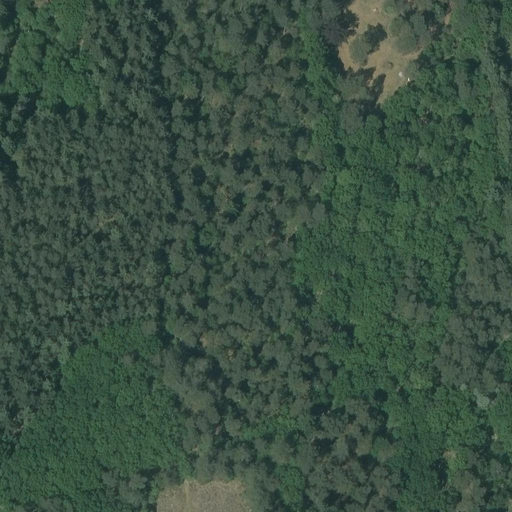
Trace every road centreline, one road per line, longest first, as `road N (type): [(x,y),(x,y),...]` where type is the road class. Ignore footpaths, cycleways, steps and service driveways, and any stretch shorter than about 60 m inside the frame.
road 1 (track): [(252,432),(428,401),(508,507)]
road 2 (track): [(252,432),(180,469),(31,511)]
